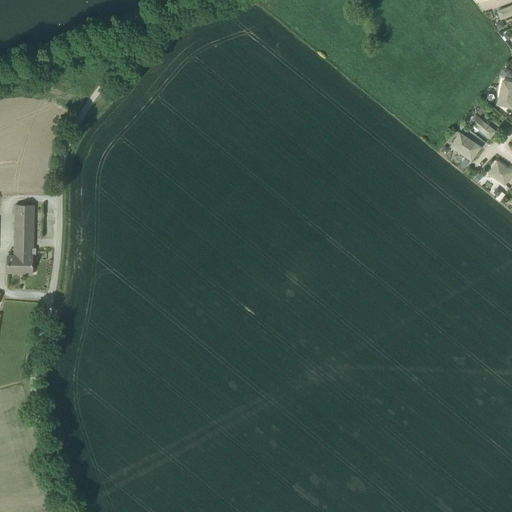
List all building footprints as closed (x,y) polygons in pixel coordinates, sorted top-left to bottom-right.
[(501,19),(511,14),(511,5),(498,11),(501,19)] [(504,26),(502,20),(495,23),(498,29),(504,26)] [(503,35),(507,40),(511,36),(511,35),(509,31),(503,35)] [(511,82),(503,81),(497,105),(508,107),(509,108),(511,109),(511,108),(511,82)] [(476,111),(480,115),(484,110),(480,106),(476,111)] [(489,138),(495,131),(475,115),(470,122),(489,138)] [(471,160),(480,147),(460,133),(451,146),(471,160)] [(441,150),(446,154),(450,149),(444,145),(441,150)] [(505,184),(511,172),(511,171),(497,161),(491,170),(490,171),(488,173),(488,174),(491,176),(492,176),(505,184)] [(493,192),(498,196),(502,191),(497,187),(493,192)] [(19,272),(19,274),(32,274),(32,256),(30,256),(30,248),(33,248),(33,238),(15,238),(14,256),(8,255),(7,272),(19,272)]
